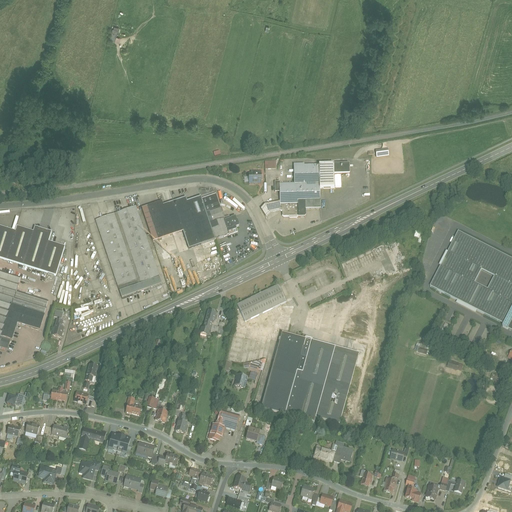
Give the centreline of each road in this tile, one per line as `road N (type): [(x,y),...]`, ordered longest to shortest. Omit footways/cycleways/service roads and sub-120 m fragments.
road 1 (residential): [(0,205),(219,182),(252,206),(278,260)]
road 2 (secondary): [(278,260),(0,381)]
road 3 (secondary): [(511,147),(278,260)]
road 4 (residential): [(0,417),(43,411),(108,418),(227,463)]
road 5 (residential): [(227,463),(299,471),(400,506)]
